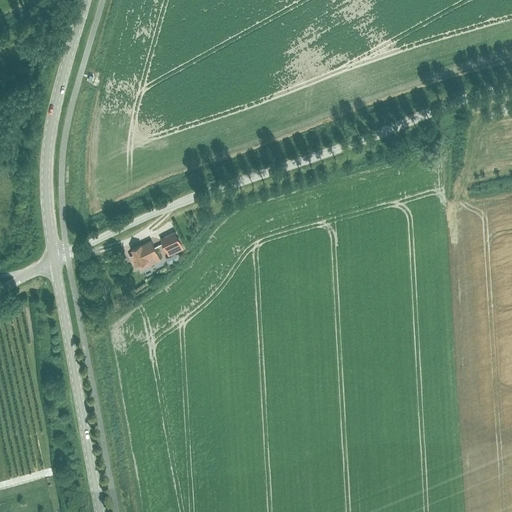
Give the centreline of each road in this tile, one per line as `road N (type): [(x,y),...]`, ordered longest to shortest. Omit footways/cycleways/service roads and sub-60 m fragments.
road 1 (unclassified): [(54,259),(165,207),(511,84)]
road 2 (tertiary): [(54,259),(48,129),(86,0)]
road 3 (tertiary): [(99,511),(54,259)]
